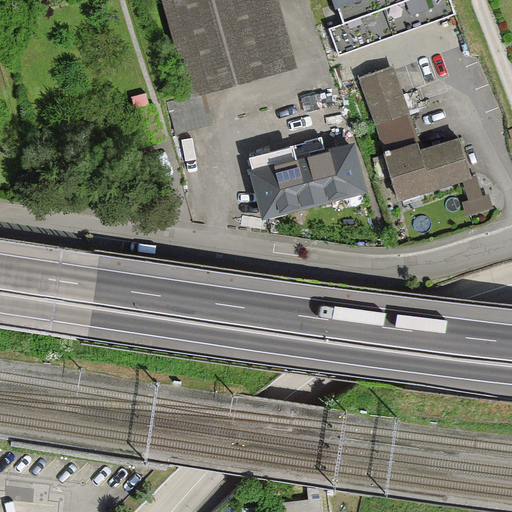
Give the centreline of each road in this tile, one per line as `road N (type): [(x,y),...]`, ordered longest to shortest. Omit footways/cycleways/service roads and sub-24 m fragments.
road 1 (motorway): [(0,304),(511,374)]
road 2 (motorway): [(511,342),(0,272)]
road 3 (residential): [(17,219),(368,271),(427,269),(511,246)]
road 4 (secondary): [(172,511),(251,429),(318,376),(381,337),(511,285)]
